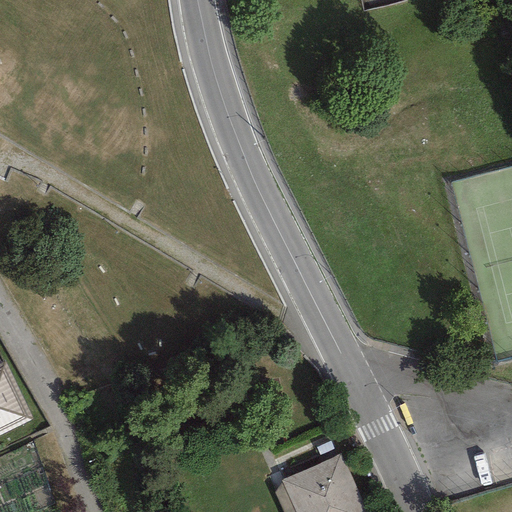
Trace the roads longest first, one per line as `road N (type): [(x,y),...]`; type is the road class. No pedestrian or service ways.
road 1 (motorway): [(11,511),(511,18)]
road 2 (unclassified): [(195,0),(247,168),(352,364),(407,511)]
road 3 (unclassified): [(0,303),(52,400),(92,511)]
